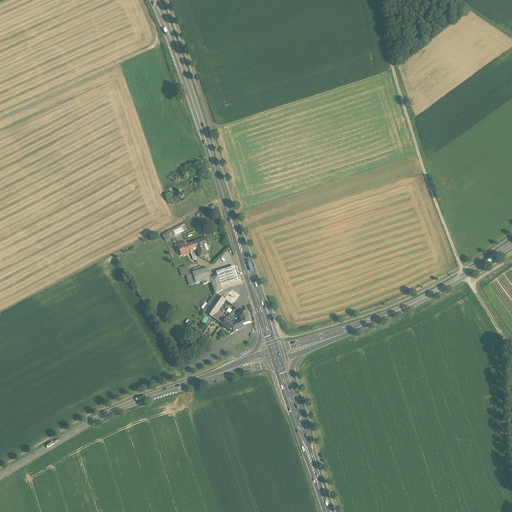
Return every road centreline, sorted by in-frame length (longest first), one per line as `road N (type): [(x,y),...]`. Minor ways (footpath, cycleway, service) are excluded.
road 1 (track): [(511,345),(459,263),(394,76),(380,0)]
road 2 (primary): [(257,300),(155,0)]
road 3 (tertiary): [(244,365),(116,409),(0,476)]
road 4 (track): [(0,312),(224,198)]
road 5 (secondary): [(511,242),(424,297),(316,343)]
road 6 (track): [(0,115),(151,48),(140,0)]
